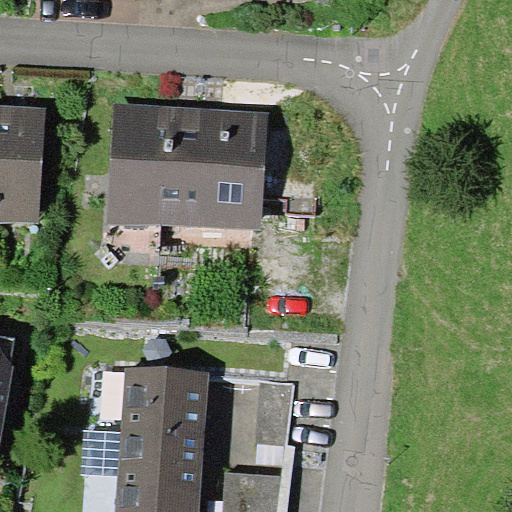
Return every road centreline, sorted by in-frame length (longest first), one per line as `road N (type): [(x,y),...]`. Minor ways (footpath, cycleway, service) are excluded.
road 1 (residential): [(357,511),(393,100)]
road 2 (residential): [(0,47),(318,72),(393,100)]
